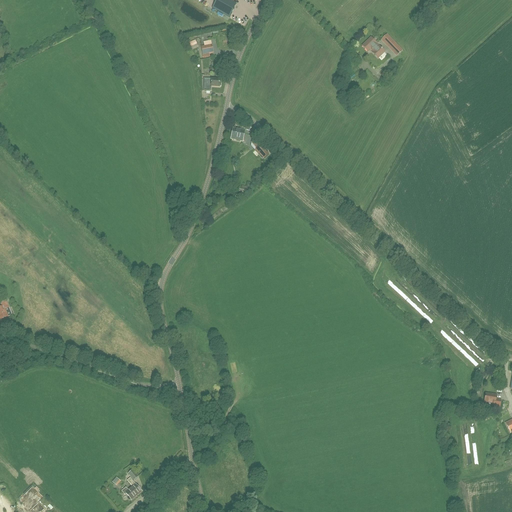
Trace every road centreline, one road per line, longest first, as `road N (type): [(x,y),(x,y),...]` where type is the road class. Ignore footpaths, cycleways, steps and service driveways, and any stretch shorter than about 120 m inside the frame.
road 1 (unclassified): [(226,107),(248,115),(511,357)]
road 2 (tertiary): [(178,384),(159,291),(195,216),(226,107)]
road 3 (unclassified): [(178,384),(137,383),(0,336)]
